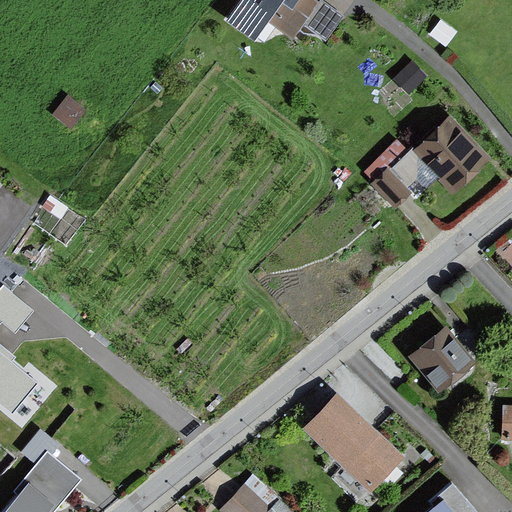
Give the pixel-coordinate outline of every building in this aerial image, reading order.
[(314,0),(232,0),(218,20),(243,38),(257,18),(288,41),(298,27),(323,46),(342,20),(314,0)] [(453,37),(442,23),(428,34),(440,48),(453,37)] [(426,79),(411,62),(392,78),(406,96),(426,79)] [(82,115),(64,98),(49,114),(67,131),(82,115)] [(394,141),(360,172),(394,208),(407,196),(413,202),(436,180),(449,194),(485,160),(444,115),(404,152),(394,141)] [(0,397),(13,407),(41,370),(0,339),(0,315),(1,314),(17,325),(35,301),(3,278),(0,281),(0,397)] [(440,325),(401,352),(431,394),(469,366),(440,325)] [(402,463),(328,393),(295,427),(369,497),(402,463)] [(511,406),(497,406),(496,440),(511,441),(511,406)] [(1,511),(54,511),(84,477),(49,448),(15,489),(19,492),(1,511)] [(469,511),(443,481),(426,496),(431,502),(419,511),(469,511)] [(260,511),(263,509),(238,485),(215,509),(218,511),(260,511)]
